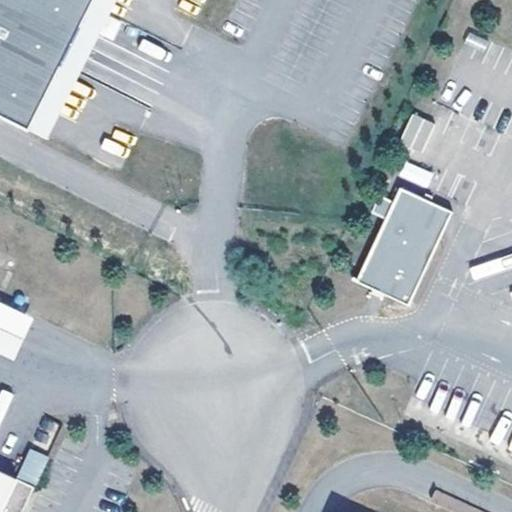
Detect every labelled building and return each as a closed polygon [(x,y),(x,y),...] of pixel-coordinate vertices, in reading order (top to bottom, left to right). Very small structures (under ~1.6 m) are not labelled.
[(0,0),(0,114),(28,128),(92,0),(0,0)] [(424,120),(413,114),(396,150),(407,156),(424,120)] [(398,177),(427,188),(433,172),(404,161),(398,177)] [(400,186),(393,200),(385,218),(356,280),(409,304),(452,210),(400,186)] [(385,218),(393,200),(379,194),(371,211),(385,218)] [(0,301),(0,350),(14,357),(33,317),(0,301)] [(30,448),(4,511),(23,511),(45,454),(30,448)] [(0,511),(17,477),(0,468),(0,511)]
